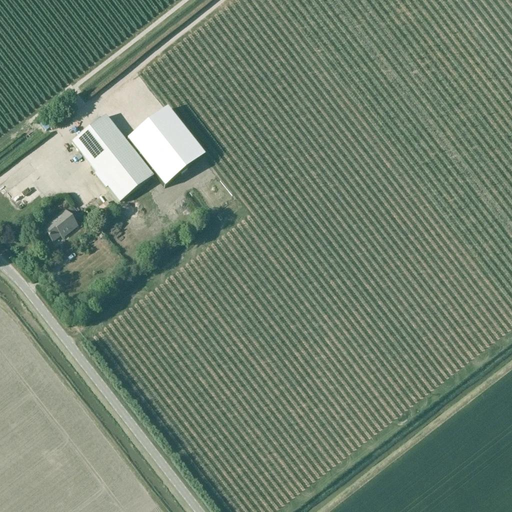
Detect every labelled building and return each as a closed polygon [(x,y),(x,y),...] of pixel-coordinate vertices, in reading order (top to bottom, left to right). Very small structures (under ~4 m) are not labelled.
[(164,106),(124,136),(164,192),(204,161),(164,106)] [(74,144),(119,205),(154,180),(109,118),(74,144)] [(36,124),(43,134),(47,132),(41,121),(36,124)] [(95,221),(110,209),(106,203),(102,206),(97,201),(92,205),(96,211),(90,215),(95,221)] [(72,208),(67,211),(71,216),(75,212),(72,208)] [(43,231),(52,243),(59,237),(61,239),(76,228),(65,214),(43,231)]
